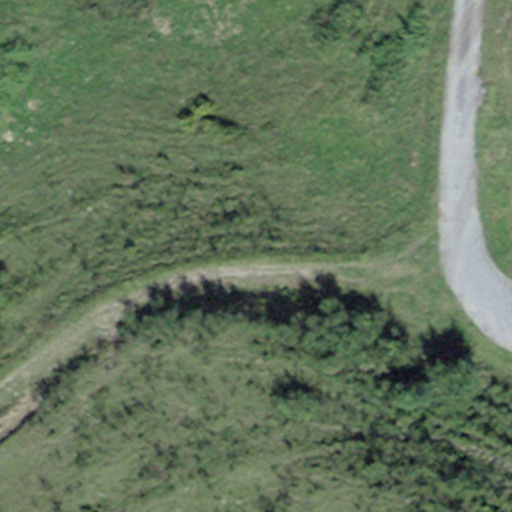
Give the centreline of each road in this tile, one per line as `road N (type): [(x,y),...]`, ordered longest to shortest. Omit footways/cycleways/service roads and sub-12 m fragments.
road 1 (track): [(0,417),(155,293),(272,276),(401,288),(479,280)]
road 2 (track): [(511,302),(479,280),(475,104),(493,0)]
